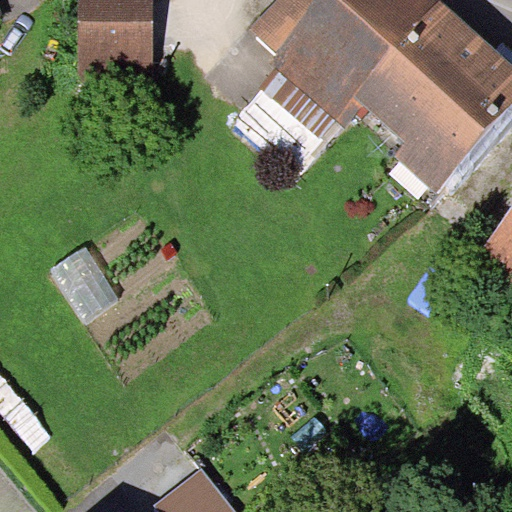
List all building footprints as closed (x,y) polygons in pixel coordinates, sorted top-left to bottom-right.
[(153,84),(152,0),(80,0),(80,84),(153,84)] [(279,58),(329,0),(279,0),(251,33),(279,58)] [(355,103),(441,6),(433,0),(329,0),(279,58),(272,66),(344,129),(362,109),(355,103)] [(511,72),(495,57),(441,6),(355,103),(362,109),(404,149),(396,160),(438,197),(511,109),(511,72)] [(511,226),(469,274),(500,302),(511,289),(511,226)] [(511,289),(500,302),(511,312),(511,289)] [(233,511),(202,472),(156,508),(159,511),(233,511)]
